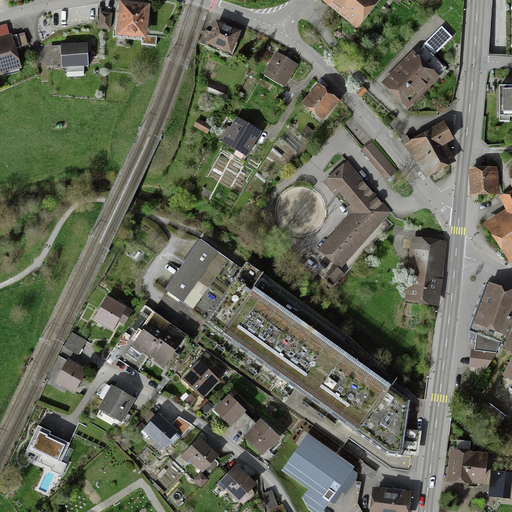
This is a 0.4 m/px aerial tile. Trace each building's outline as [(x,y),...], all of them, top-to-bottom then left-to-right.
[(315,0),(355,33),(382,1),(380,0),(315,0)] [(122,6),(118,40),(147,43),(152,9),(122,6)] [(114,18),(102,16),(100,33),(113,34),(114,18)] [(214,23),(204,47),(230,58),(240,34),(214,23)] [(444,24),(425,40),(435,53),(454,36),(444,24)] [(0,42),(0,79),(24,73),(14,39),(0,42)] [(50,44),(50,54),(59,54),(59,43),(50,44)] [(87,44),(61,45),(62,67),(88,66),(87,44)] [(420,49),(387,81),(413,107),(446,75),(420,49)] [(276,56),(263,79),(285,92),(298,69),(276,56)] [(210,84),(205,95),(222,102),(227,91),(210,84)] [(511,117),(511,86),(500,87),(500,118),(511,117)] [(319,87),(301,108),(321,126),(339,105),(319,87)] [(350,115),(340,123),(389,183),(400,175),(350,115)] [(238,121),(222,146),(246,161),(261,136),(238,121)] [(198,122),(194,130),(207,137),(211,129),(198,122)] [(428,175),(455,159),(446,144),(452,141),(444,125),(410,144),(428,175)] [(324,185),(350,216),(318,253),(341,273),(391,216),(374,197),(346,165),(324,185)] [(494,173),(473,175),(475,196),(496,194),(494,173)] [(511,252),(511,197),(504,201),(509,211),(491,223),(511,252)] [(410,300),(434,304),(442,244),(414,240),(412,251),(416,251),(410,300)] [(225,259),(203,243),(169,292),(190,307),(225,259)] [(246,274),(210,324),(375,442),(392,454),(402,455),(408,401),(336,351),(342,343),(246,274)] [(511,294),(494,287),(489,285),(470,333),(476,336),(500,344),(502,345),(511,323),(511,294)] [(93,322),(113,334),(118,324),(124,328),(132,315),(106,299),(93,322)] [(130,348),(147,359),(163,335),(147,324),(130,348)] [(72,332),(68,339),(81,347),(85,340),(72,332)] [(179,346),(163,335),(147,359),(162,370),(179,346)] [(470,352),(469,368),(488,372),(497,356),(500,344),(476,336),(475,352),(470,352)] [(511,338),(502,352),(511,357),(511,338)] [(76,354),(81,347),(68,339),(63,346),(76,354)] [(54,384),(74,395),(87,372),(68,360),(54,384)] [(511,361),(500,383),(511,389),(511,361)] [(198,363),(181,381),(201,401),(219,383),(198,363)] [(122,425),(135,401),(111,387),(97,411),(122,425)] [(244,414),(245,412),(228,396),(212,412),(229,429),(232,426),(244,414)] [(238,432),(250,420),(244,414),(232,426),(238,432)] [(140,434),(160,453),(177,434),(157,416),(140,434)] [(250,420),(238,432),(244,437),(255,425),(250,420)] [(255,425),(244,437),(242,439),(262,459),(279,442),(258,422),(255,425)] [(51,431),(38,426),(27,450),(59,465),(69,443),(49,434),(51,431)] [(334,511),(360,476),(307,438),(281,475),(309,494),(304,501),(309,511),(334,511)] [(180,457),(200,476),(217,459),(197,440),(180,457)] [(458,444),(453,485),(486,488),(489,460),(472,458),(473,445),(458,444)] [(363,462),(358,468),(370,478),(375,472),(363,462)] [(216,489),(237,508),(255,488),(234,469),(216,489)] [(491,502),(511,504),(511,479),(495,477),(491,502)] [(370,511),(409,511),(411,495),(373,490),(370,511)] [(272,494),(263,497),(268,511),(271,511),(278,510),(272,494)]
